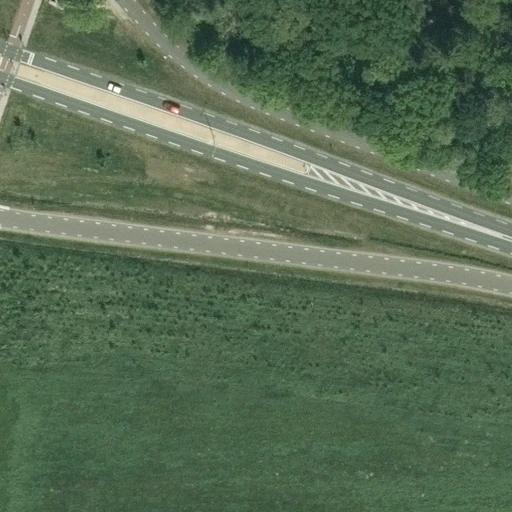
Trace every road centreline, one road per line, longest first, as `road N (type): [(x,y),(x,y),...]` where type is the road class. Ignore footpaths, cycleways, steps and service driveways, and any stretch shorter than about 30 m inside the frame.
road 1 (primary): [(511,230),(0,47)]
road 2 (primary): [(0,77),(511,247)]
road 3 (unclassified): [(511,284),(0,217)]
road 4 (unclassified): [(511,199),(219,88),(124,0)]
